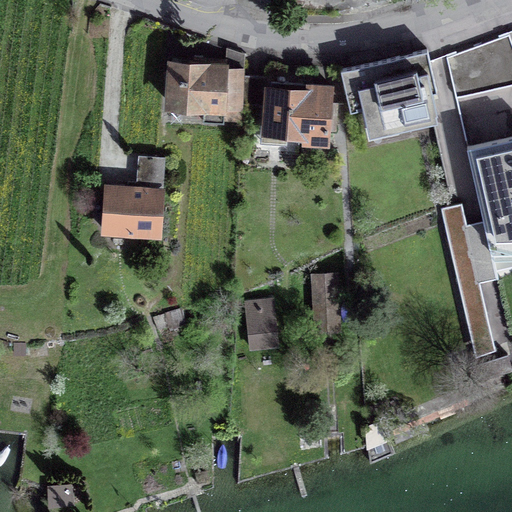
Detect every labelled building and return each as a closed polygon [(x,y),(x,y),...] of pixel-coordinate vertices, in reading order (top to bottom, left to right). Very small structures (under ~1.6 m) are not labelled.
[(447,56),(456,96),(511,83),(511,41),(509,33),(447,56)] [(437,90),(427,48),(341,68),(350,109),(371,105),(375,125),(432,112),(437,111),(432,91),(437,90)] [(225,106),(242,107),(244,55),(228,49),(227,66),(172,62),(169,102),(204,105),(203,120),(224,121),(225,106)] [(243,103),(269,104),(270,81),(271,76),(244,74),(243,103)] [(293,82),(270,81),(269,104),(267,125),(263,124),(261,141),(285,142),(286,130),(305,131),(305,139),(327,140),(327,127),(333,128),(335,113),(335,103),(329,102),(331,85),(293,82)] [(511,134),(467,145),(493,260),(511,253),(511,134)] [(104,229),(159,233),(162,189),(107,185),(104,229)] [(441,207),(466,316),(487,311),(462,202),(441,207)] [(335,273),(314,274),(317,329),(338,328),(335,273)] [(255,309),(246,310),(249,332),(275,330),(277,332),(273,297),(254,299),(255,309)] [(184,320),(181,310),(153,316),(158,328),(184,320)] [(495,345),(474,353),(477,362),(468,365),(473,380),(511,368),(511,367),(507,352),(498,356),(495,345)] [(381,420),(366,427),(367,445),(388,437),(381,420)]
